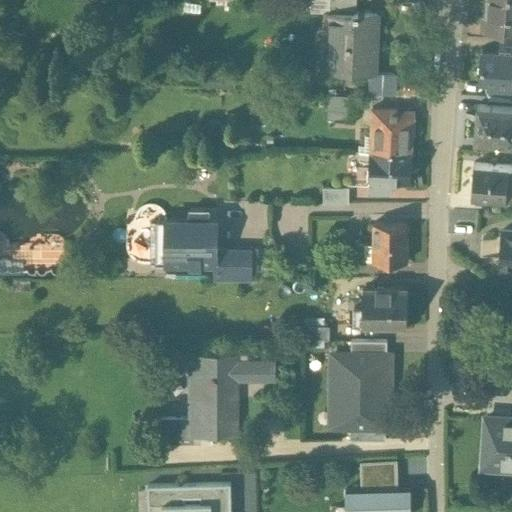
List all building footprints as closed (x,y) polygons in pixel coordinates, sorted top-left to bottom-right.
[(312,0),(312,11),(326,11),(329,12),(329,0),(312,0)] [(356,0),(329,0),(329,12),(354,13),(354,12),(356,12),(356,0)] [(511,0),(490,0),(489,12),(485,12),(484,25),(489,25),(488,27),(511,28),(511,0)] [(356,12),(354,12),(354,13),(329,12),(326,11),(324,69),(372,71),(376,71),(379,13),(356,12)] [(511,48),(501,48),(501,51),(484,50),(482,76),(491,76),(490,82),(511,83),(511,48)] [(376,71),(372,71),(371,92),(395,93),(396,72),(376,71)] [(511,83),(490,82),(489,94),(511,95),(511,83)] [(352,95),(328,94),(327,110),(351,111),(352,95)] [(511,106),(478,104),(475,139),(511,142),(511,106)] [(397,107),(373,106),(372,151),(411,150),(412,133),(413,133),(414,116),(412,116),(412,115),(396,114),(397,107)] [(245,128),(230,128),(230,123),(221,123),(221,128),(205,128),(205,139),(198,139),(198,147),(245,146),(245,128)] [(254,127),(254,146),(265,146),(265,127),(254,127)] [(319,137),(298,137),(298,151),(319,151),(319,137)] [(411,150),(372,151),(370,187),(382,187),(382,181),(410,182),(411,150)] [(511,163),(475,161),(473,194),(510,197),(510,195),(511,195),(511,163)] [(349,187),(324,187),(324,202),(349,202),(349,187)] [(205,208),(190,208),(190,219),(152,219),(151,263),(190,263),(190,266),(201,266),(202,263),(215,263),(217,263),(217,249),(217,219),(205,219),(205,208)] [(406,222),(372,222),(372,260),(406,260),(406,222)] [(511,230),(504,230),(502,264),(511,264),(511,230)] [(251,249),(217,249),(217,263),(215,263),(215,280),(251,280),(251,249)] [(348,263),(325,263),(324,274),(348,275),(348,263)] [(408,287),(392,287),(392,286),(376,286),(376,287),(363,287),(363,307),(363,324),(408,324),(408,287)] [(363,307),(354,307),(354,324),(363,324),(363,307)] [(330,325),(303,324),(303,338),(329,339),(330,325)] [(329,349),(328,427),(352,427),(352,438),(385,438),(385,429),(394,429),(395,348),(387,348),(387,339),(351,339),(351,349),(329,349)] [(238,353),(191,353),(191,434),(233,434),(232,400),(237,400),(237,379),(276,379),(276,360),(238,360),(238,353)] [(511,417),(488,416),(485,465),(509,466),(510,457),(511,457),(511,417)] [(363,462),(364,488),(402,487),(401,461),(363,462)] [(147,511),(235,511),(234,478),(146,481),(147,511)] [(350,488),(350,511),(414,511),(413,486),(402,487),(364,488),(350,488)]
